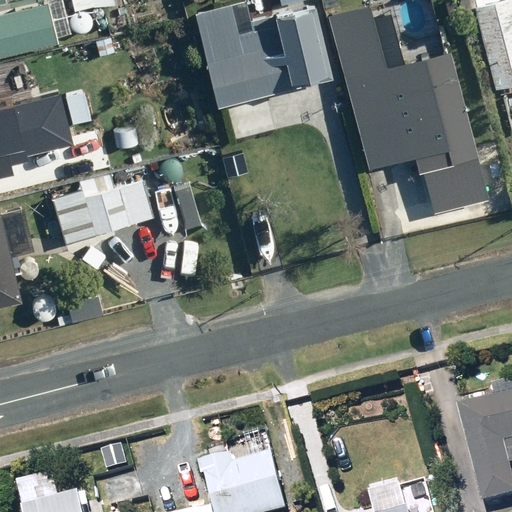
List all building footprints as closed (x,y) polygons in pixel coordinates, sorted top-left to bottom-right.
[(94,0),(75,0),(77,8),(96,5),(94,0)] [(335,76),(317,3),(278,13),(281,23),(277,23),(274,14),(253,19),(248,0),(244,0),(199,11),(221,104),(335,76)] [(356,0),(334,6),(372,156),(420,144),(435,201),(492,186),(454,38),(408,50),(396,2),(376,8),(374,0),(356,0)] [(478,6),(499,86),(511,82),(511,0),(479,0),(481,5),(478,6)] [(0,54),(60,39),(58,34),(74,30),(66,3),(51,6),(50,1),(0,13),(0,54)] [(172,25),(175,34),(183,32),(181,23),(172,25)] [(176,37),(177,46),(186,44),(183,35),(176,37)] [(198,82),(189,84),(191,93),(200,90),(198,82)] [(0,174),(8,172),(5,161),(76,144),(64,93),(0,107),(0,174)] [(38,180),(32,156),(14,161),(20,185),(38,180)] [(95,232),(155,215),(145,178),(116,186),(114,178),(82,188),(95,232)] [(189,181),(167,186),(176,219),(197,214),(189,181)] [(0,210),(0,304),(24,298),(15,265),(23,263),(19,244),(11,246),(3,210),(0,210)] [(511,384),(495,389),(498,400),(461,410),(486,509),(511,502),(511,384)] [(217,511),(289,511),(276,460),(237,469),(235,460),(203,469),(206,481),(209,480),(217,511)] [(412,511),(409,511),(403,485),(372,492),(377,511),(412,511)] [(87,496),(25,511),(85,511),(91,510),(87,496)]
